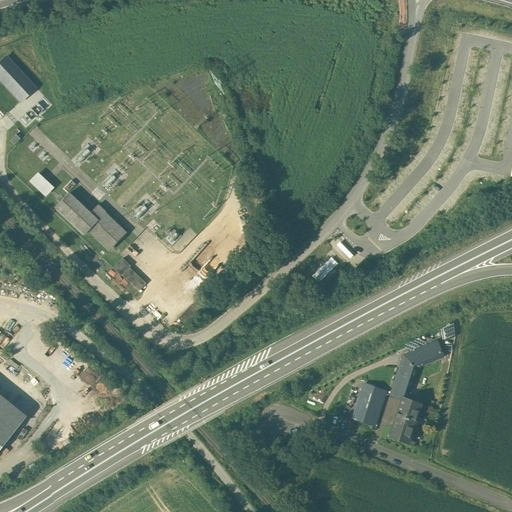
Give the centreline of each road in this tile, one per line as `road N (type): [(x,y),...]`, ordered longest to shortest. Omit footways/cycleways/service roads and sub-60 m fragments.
road 1 (residential): [(416,0),(389,131),(363,182),(216,335),(184,349),(152,346),(10,188)]
road 2 (trunk): [(511,233),(205,395),(58,485)]
road 3 (trunk): [(37,511),(145,443),(421,295)]
road 4 (residential): [(511,505),(321,427),(288,422)]
